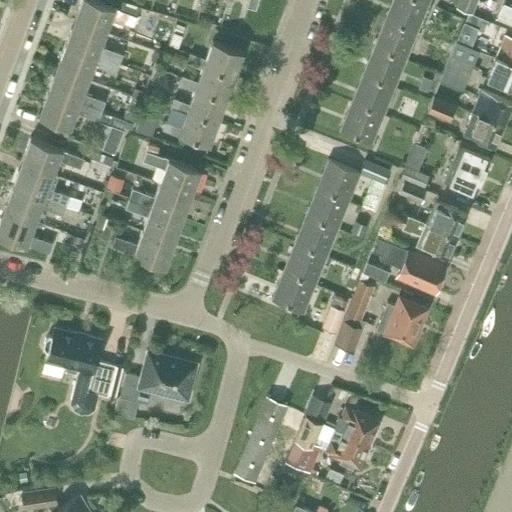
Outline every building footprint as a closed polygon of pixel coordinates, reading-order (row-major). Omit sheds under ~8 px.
[(140,5),(122,0),(121,0),(119,8),(98,0),(80,0),(73,18),(105,30),(110,16),(132,24),(136,15),(140,5)] [(219,0),(217,9),(224,11),(227,0),(232,1),(232,0),(219,0)] [(247,0),(246,5),(255,8),(257,0),(247,0)] [(390,0),(384,17),(416,30),(427,2),(421,0),(390,0)] [(458,0),(456,6),(468,11),(470,12),(475,0),(458,0)] [(511,0),(501,0),(495,16),(511,23),(511,0)] [(464,22),(482,30),(487,19),(470,12),(468,11),(464,22)] [(373,45),(405,57),(416,30),(384,17),(373,45)] [(122,52),(100,44),(105,30),(73,18),(65,42),(118,62),(122,52)] [(511,36),(504,33),(496,30),(487,52),(494,55),(495,56),(495,55),(511,62),(511,36)] [(172,32),(167,47),(177,50),(182,35),(172,32)] [(212,39),(205,58),(190,52),(186,61),(202,67),(203,63),(234,74),(242,50),(212,39)] [(479,49),(456,40),(445,67),(468,76),(479,49)] [(93,63),(115,72),(118,62),(65,42),(56,65),(87,77),(93,63)] [(362,72),(393,85),(405,57),(373,45),(362,72)] [(153,48),(149,59),(155,61),(159,51),(153,48)] [(511,88),(511,62),(495,55),(495,56),(494,55),(485,77),(511,88)] [(203,63),(202,67),(197,80),(181,75),(178,83),(194,89),(195,86),(226,97),(234,74),(203,63)] [(82,91),(87,77),(56,65),(47,89),(100,109),(104,100),(82,91)] [(468,77),(445,67),(439,79),(463,89),(468,77)] [(351,100),(382,113),(393,85),(362,72),(351,100)] [(423,74),(418,87),(427,90),(432,78),(423,74)] [(226,97),(195,86),(194,89),(189,103),(173,97),(170,106),(186,112),(187,108),(217,119),(226,97)] [(471,110),(503,123),(511,101),(480,88),(471,110)] [(111,113),(100,109),(47,89),(38,113),(69,125),(75,111),(107,123),(111,113)] [(131,95),(128,104),(138,107),(142,99),(131,95)] [(455,104),(432,95),(426,109),(449,119),(455,104)] [(382,113),(351,100),(339,128),(371,141),(382,113)] [(217,119),(187,108),(186,112),(181,125),(165,120),(162,129),(178,135),(180,131),(209,142),(217,119)] [(462,132),(494,146),(503,123),(471,110),(462,132)] [(57,158),(79,166),(83,156),(66,150),(66,149),(29,136),(20,160),(52,172),(57,158)] [(148,142),(146,149),(156,153),(159,146),(148,142)] [(423,186),(428,175),(415,169),(424,146),(414,142),(405,165),(400,177),(423,186)] [(489,156),(458,144),(444,178),(475,191),(489,156)] [(112,156),(93,149),(88,163),(107,170),(112,156)] [(200,168),(163,155),(156,153),(146,149),(142,159),(164,167),(159,181),(191,192),(200,168)] [(365,157),(359,171),(383,181),(389,167),(365,157)] [(359,170),(327,158),(316,186),(347,199),(359,170)] [(66,203),(69,194),(47,186),(52,172),(20,160),(12,184),(66,203)] [(118,189),(123,177),(110,173),(106,185),(118,189)] [(398,190),(421,200),(426,188),(403,179),(398,190)] [(159,181),(154,195),(132,187),(128,197),(182,216),(191,192),(159,181)] [(63,211),(66,203),(12,184),(3,207),(35,219),(40,205),(62,213),(63,211)] [(316,186),(305,213),(336,226),(347,199),(316,186)] [(69,194),(66,203),(78,208),(81,199),(69,194)] [(128,197),(125,206),(147,214),(142,228),(173,240),(182,216),(128,197)] [(434,199),(425,220),(424,220),(457,234),(466,212),(434,199)] [(66,203),(63,211),(75,216),(78,208),(66,203)] [(410,228),(420,232),(416,243),(447,256),(457,234),(424,220),(388,205),(380,226),(385,228),(389,218),(402,224),(401,226),(410,229),(410,228)] [(0,233),(31,245),(48,251),(52,241),(29,233),(35,219),(3,207),(0,215),(0,233)] [(102,226),(106,215),(98,212),(94,223),(102,226)] [(305,213),(293,241),(325,254),(336,226),(305,213)] [(354,219),(350,230),(363,235),(367,224),(354,219)] [(115,234),(111,244),(128,250),(128,251),(165,264),(173,240),(142,228),(137,242),(115,234)] [(73,234),(69,246),(79,249),(83,238),(73,234)] [(381,252),(379,257),(400,265),(396,274),(433,290),(444,264),(407,248),(376,237),(372,249),(381,252)] [(325,254),(293,241),(282,269),(314,281),(325,254)] [(384,280),(388,269),(366,260),(362,271),(384,280)] [(271,297),(302,309),(314,281),(282,269),(271,297)] [(345,312),(360,318),(373,284),(365,281),(368,274),(362,271),(345,312)] [(333,295),(329,303),(344,309),(347,300),(342,298),(343,296),(334,292),(333,295)] [(375,328),(383,331),(412,343),(427,306),(398,295),(395,304),(386,301),(375,328)] [(329,303),(321,326),(335,331),(344,309),(329,303)] [(352,348),(361,326),(342,319),(334,341),(352,348)] [(48,334),(45,337),(43,345),(45,349),(47,349),(46,356),(64,361),(63,363),(64,363),(64,366),(66,370),(74,372),(76,374),(69,401),(73,408),(80,411),(87,411),(94,407),(98,392),(107,394),(114,363),(95,358),(101,338),(71,330),(71,333),(53,328),(51,335),(48,334)] [(125,371),(119,394),(147,401),(151,387),(173,393),(174,389),(187,393),(194,365),(181,362),(182,358),(147,349),(141,375),(125,371)] [(312,393),(304,411),(306,412),(323,419),(331,401),(314,394),(312,393)] [(234,469),(254,478),(286,405),(266,396),(234,469)] [(333,426),(342,430),(369,442),(379,419),(352,407),(344,404),(339,415),(338,414),(333,426)] [(322,421),(305,414),(294,438),(311,446),(322,421)] [(324,449),(332,453),(358,465),(369,442),(342,430),(333,426),(328,437),(329,437),(324,449)] [(310,451),(291,443),(285,459),(304,467),(310,451)] [(26,471),(18,472),(20,483),(27,482),(26,471)] [(51,510),(51,511),(89,511),(79,493),(58,506),(55,501),(53,486),(21,491),(24,506),(46,502),(51,510)]
